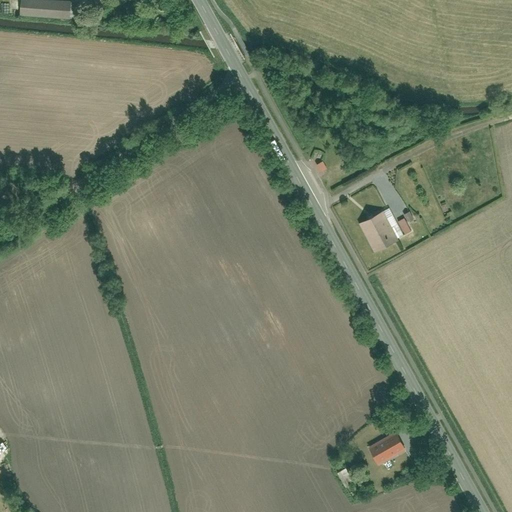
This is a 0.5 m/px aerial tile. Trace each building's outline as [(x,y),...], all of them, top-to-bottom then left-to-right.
[(71,0),(65,0),(20,0),(20,16),(69,20),(71,0)] [(326,168),(322,160),(315,164),(319,171),(326,168)] [(382,211),(358,223),(373,252),(397,240),(382,211)] [(405,448),(395,431),(368,446),(378,463),(405,448)] [(337,472),(346,487),(354,482),(346,467),(337,472)]
